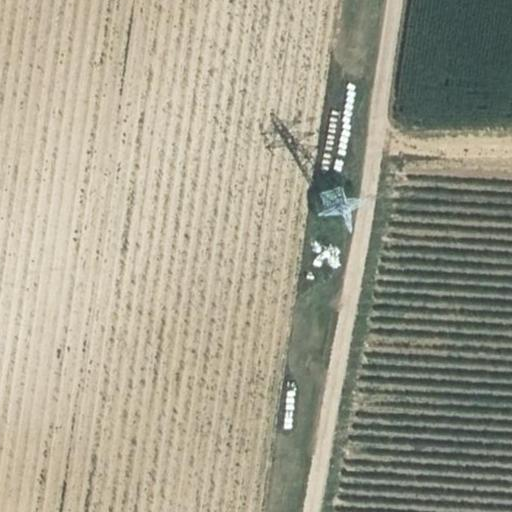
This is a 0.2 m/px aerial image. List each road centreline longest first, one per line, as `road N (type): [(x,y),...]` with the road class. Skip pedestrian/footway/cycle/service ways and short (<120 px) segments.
road 1 (track): [(399,0),(313,511)]
road 2 (track): [(511,142),(375,142)]
